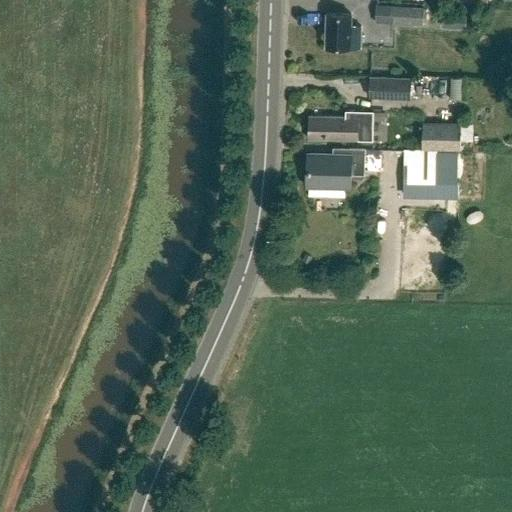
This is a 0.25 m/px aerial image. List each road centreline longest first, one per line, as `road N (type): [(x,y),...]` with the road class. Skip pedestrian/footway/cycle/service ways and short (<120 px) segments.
road 1 (tertiary): [(140,511),(253,242),(269,0)]
road 2 (unknown): [(0,450),(78,234),(104,88),(104,0)]
